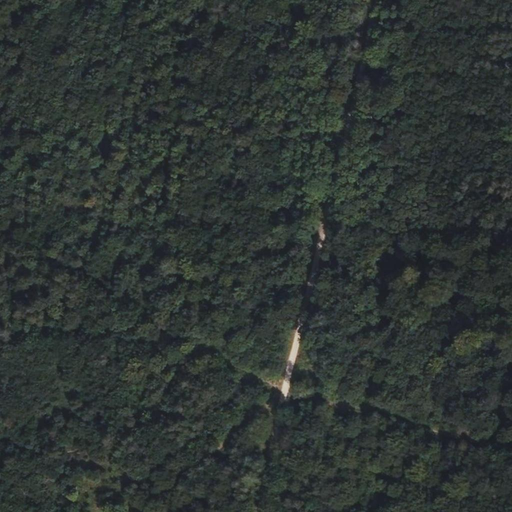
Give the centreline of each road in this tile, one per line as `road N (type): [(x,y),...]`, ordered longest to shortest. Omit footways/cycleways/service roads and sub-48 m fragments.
road 1 (unknown): [(375,0),(256,511)]
road 2 (track): [(283,393),(0,225)]
road 3 (track): [(0,468),(283,393)]
road 4 (unknown): [(283,393),(511,450)]
road 5 (track): [(329,206),(511,217)]
road 6 (track): [(152,511),(283,393)]
